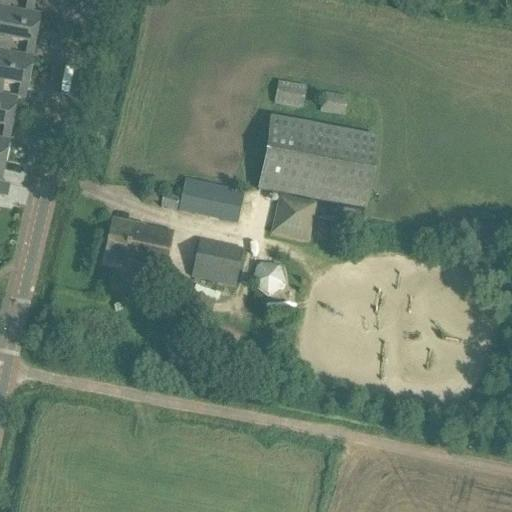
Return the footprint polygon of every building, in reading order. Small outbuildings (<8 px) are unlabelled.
[(17,0),(33,3),(33,0),(0,0),(0,8),(3,10),(4,0),(17,0)] [(33,47),(39,16),(3,10),(0,8),(0,52),(3,54),(5,42),(33,47)] [(0,84),(26,89),(31,59),(3,54),(0,52),(0,84)] [(278,85),(273,103),(300,108),(305,91),(278,85)] [(359,103),(324,95),(320,112),(355,119),(359,103)] [(0,128),(10,130),(16,100),(0,96),(0,128)] [(377,138),(271,118),(259,191),(364,210),(377,138)] [(244,192),(185,180),(177,211),(237,224),(244,192)] [(159,194),(146,192),(144,202),(157,204),(159,194)] [(177,200),(163,197),(161,208),(175,211),(177,200)] [(317,207),(279,199),(271,237),(309,244),(317,207)] [(170,235),(111,223),(102,266),(161,279),(170,235)] [(243,251),(199,242),(192,279),(236,290),(243,251)]
